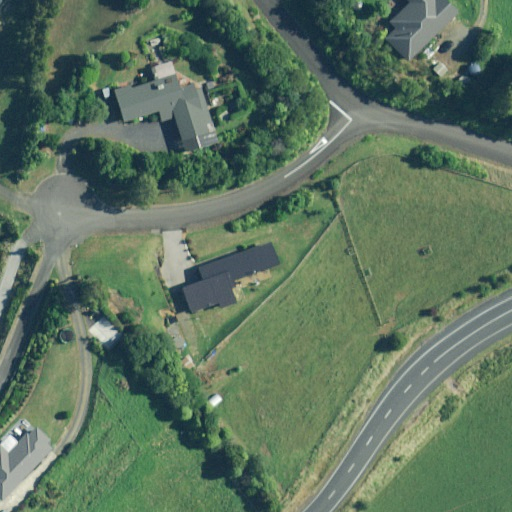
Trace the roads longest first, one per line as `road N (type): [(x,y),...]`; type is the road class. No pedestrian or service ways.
road 1 (residential): [(60,202),(105,218),(160,217),(236,201),(298,168),(360,108)]
road 2 (unclassified): [(317,511),(418,378),(511,309)]
road 3 (residential): [(360,108),(511,153)]
road 4 (unclassified): [(265,0),(360,108)]
